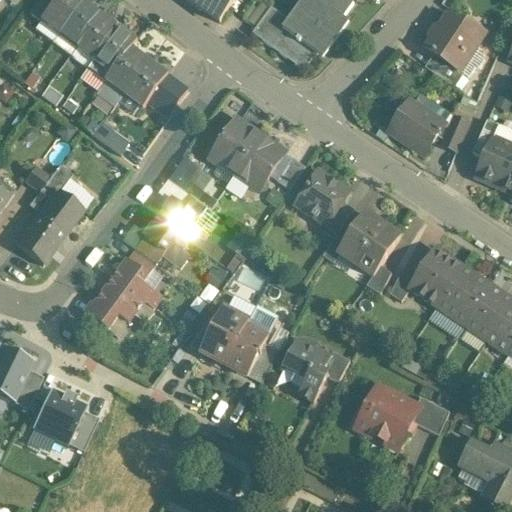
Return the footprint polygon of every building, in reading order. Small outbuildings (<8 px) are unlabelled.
[(44,0),(40,0),(29,15),(40,23),(53,6),(44,0)] [(40,23),(40,24),(58,38),(83,4),(77,0),(57,0),(53,6),(40,23)] [(240,0),(189,0),(206,12),(205,13),(222,25),(240,0)] [(312,0),(294,26),(272,10),(253,37),(305,74),(354,6),(350,3),(351,0),(312,0)] [(258,28),(270,8),(261,2),(249,23),(258,28)] [(83,4),(58,38),(53,45),(71,58),(101,17),(83,4)] [(101,17),(71,58),(89,72),(119,30),(101,17)] [(466,30),(449,19),(427,52),(435,58),(459,74),(460,73),(465,77),(469,80),(475,71),(479,70),(484,63),(483,54),(478,51),(483,44),(481,34),(473,29),(466,30)] [(89,72),(84,78),(102,92),(107,85),(132,51),(137,44),(119,30),(89,72)] [(132,51),(107,85),(125,98),(150,64),(132,51)] [(459,74),(435,58),(426,71),(456,91),(465,77),(460,73),(459,74)] [(150,64),(125,98),(144,112),(168,78),(150,64)] [(511,98),(501,93),(494,108),(511,117),(511,98)] [(445,129),(410,106),(391,134),(426,158),(438,139),(445,129)] [(445,144),(442,149),(457,156),(470,126),(455,120),(450,133),(445,144)] [(261,140),(237,124),(218,152),(213,152),(211,156),(213,165),(216,168),(220,167),(236,177),(261,140)] [(500,129),(488,124),(473,157),(484,162),(494,140),(495,141),(500,129)] [(123,141),(104,126),(95,139),(114,154),(123,141)] [(450,133),(445,129),(438,139),(445,144),(450,133)] [(261,140),(236,177),(237,177),(252,188),(253,193),(256,195),(265,193),(268,190),(267,185),(286,157),(261,140)] [(511,148),(495,141),(494,140),(484,162),(476,181),(496,190),(511,153),(511,148)] [(511,153),(496,190),(511,196),(511,153)] [(293,162),(277,185),(291,194),(306,171),(293,162)] [(236,177),(220,167),(214,177),(230,188),(237,177),(236,177)] [(40,195),(29,210),(40,218),(58,194),(59,195),(72,178),(60,169),(50,182),(40,195)] [(50,182),(35,170),(25,184),(40,195),(50,182)] [(346,193),(319,175),(296,208),(328,229),(328,230),(345,206),(339,203),(346,193)] [(219,204),(190,183),(183,193),(189,198),(207,211),(211,214),(219,204)] [(0,213),(13,195),(0,185),(0,213)] [(40,218),(16,249),(43,269),(66,238),(85,214),(59,195),(58,194),(40,218)] [(207,211),(189,198),(183,208),(195,217),(194,218),(200,222),(207,211)] [(183,208),(174,202),(160,221),(190,243),(197,234),(188,227),(194,218),(195,217),(183,208)] [(345,206),(328,230),(328,229),(324,236),(334,243),(337,240),(354,213),(345,206)] [(401,241),(366,217),(347,246),(339,257),(340,258),(373,280),(374,280),(382,269),(401,241)] [(190,243),(160,221),(143,244),(164,259),(164,260),(180,272),(190,259),(183,253),(190,243)] [(236,233),(227,250),(236,255),(227,269),(234,273),(252,242),(236,233)] [(347,246),(337,240),(334,243),(323,259),(334,267),(340,258),(339,257),(347,246)] [(164,259),(143,244),(136,254),(157,269),(164,260),(164,259)] [(464,272),(436,253),(415,285),(410,291),(411,292),(439,310),(464,272)] [(157,269),(136,254),(128,263),(150,279),(157,269)] [(150,279),(128,263),(114,283),(145,305),(155,313),(163,301),(144,287),(150,279)] [(382,269),(374,280),(373,280),(367,289),(381,298),(392,277),(382,269)] [(272,278),(261,271),(256,279),(267,286),(272,278)] [(464,272),(439,310),(467,329),(480,309),(472,303),(483,285),(464,272)] [(415,285),(402,276),(390,297),(402,305),(411,292),(410,291),(415,285)] [(145,305),(114,283),(95,309),(99,311),(116,324),(120,319),(130,326),(145,305)] [(483,285),(472,303),(480,309),(492,291),(483,285)] [(480,309),(467,329),(488,343),(502,323),(493,317),(505,299),(492,291),(480,309)] [(511,308),(511,303),(505,299),(493,317),(502,323),(511,308)] [(257,310),(242,303),(228,314),(249,325),(257,310)] [(511,308),(502,323),(511,329),(511,327),(511,308)] [(116,324),(99,311),(91,321),(109,334),(116,324)] [(228,314),(225,312),(218,324),(202,356),(227,369),(247,330),(247,331),(250,325),(249,325),(228,314)] [(212,321),(190,350),(202,356),(218,324),(212,321)] [(511,327),(511,329),(502,323),(488,343),(510,358),(511,355),(511,327)] [(247,331),(247,330),(227,369),(248,380),(265,348),(268,341),(247,331)] [(332,360),(317,352),(315,356),(297,346),(284,371),(296,377),(292,385),(303,391),(299,399),(314,407),(328,381),(329,379),(324,377),(333,360),(332,360)] [(279,355),(265,348),(248,380),(262,388),(279,355)] [(34,366),(1,351),(0,352),(0,399),(15,407),(34,366)] [(351,364),(334,355),(332,360),(333,360),(324,377),(329,379),(328,381),(339,386),(351,364)] [(416,412),(377,392),(357,430),(375,439),(374,440),(386,445),(400,452),(414,426),(420,414),(416,412)] [(51,394),(32,433),(68,451),(87,411),(77,406),(75,405),(76,402),(65,396),(63,400),(51,394)] [(450,416),(421,401),(416,412),(420,414),(414,426),(440,440),(450,416)] [(511,457),(497,450),(493,458),(474,448),(463,469),(497,486),(489,501),(505,510),(511,496),(511,462),(510,461),(511,457)]
